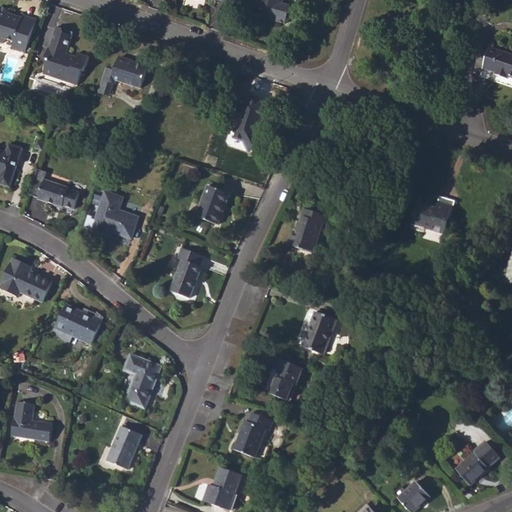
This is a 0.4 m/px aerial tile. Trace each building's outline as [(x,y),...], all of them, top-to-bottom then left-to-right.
[(252,0),(251,6),(270,11),(268,19),(285,24),(290,5),(281,3),(281,0),(252,0)] [(0,43),(1,44),(5,43),(6,40),(14,43),(12,50),(20,52),(21,49),(27,52),(37,22),(24,18),(22,22),(13,19),(14,17),(10,15),(12,11),(0,7),(0,8),(0,43)] [(49,59),(45,70),(66,77),(65,81),(78,85),(83,71),(85,72),(89,58),(78,54),(77,57),(76,59),(72,57),(72,56),(67,54),(74,33),(57,27),(50,48),(49,48),(46,58),(49,59)] [(484,69),(497,73),(496,76),(508,80),(510,77),(511,77),(511,55),(491,48),(484,69)] [(103,80),(116,85),(118,81),(141,88),(148,68),(133,63),(119,58),(115,71),(107,68),(103,80)] [(66,77),(45,70),(44,74),(65,81),(66,77)] [(103,80),(99,93),(112,97),(116,85),(103,80)] [(71,94),(63,102),(71,108),(78,100),(71,94)] [(259,133),(256,132),(259,125),(262,126),(268,106),(247,99),(242,115),(237,117),(241,126),(237,139),(247,143),(253,154),(266,148),(259,133)] [(36,149),(43,151),(45,144),(38,142),(36,149)] [(0,183),(11,188),(23,149),(10,145),(7,152),(0,149),(0,183)] [(56,205),(56,203),(64,206),(75,209),(80,193),(69,189),(69,188),(45,180),(39,199),(56,205)] [(197,216),(218,225),(231,194),(209,186),(197,216)] [(93,229),(111,236),(112,231),(132,238),(139,217),(120,210),(124,198),(106,192),(93,229)] [(413,224),(425,227),(445,234),(455,202),(440,197),(436,208),(436,210),(431,209),(432,206),(419,202),(413,224)] [(320,236),(315,234),(318,222),(324,224),(326,217),(305,210),(296,237),(291,235),(288,245),(315,253),(320,236)] [(320,236),(324,224),(318,222),(315,234),(320,236)] [(413,224),(411,229),(423,232),(425,227),(413,224)] [(114,233),(112,239),(130,245),(132,239),(114,233)] [(198,280),(196,280),(198,275),(199,276),(202,268),(200,267),(204,257),(183,248),(179,258),(183,260),(172,291),(191,298),(198,280)] [(32,272),(34,268),(14,259),(1,288),(19,297),(21,293),(44,303),(53,282),(38,275),(37,277),(31,274),(32,272)] [(84,312),(68,305),(57,328),(61,330),(93,345),(104,321),(88,314),(88,315),(84,314),(84,312)] [(302,347),(325,355),(338,321),(316,313),(302,347)] [(153,390),(151,389),(153,384),(155,385),(163,367),(131,354),(125,371),(137,376),(127,401),(146,409),(153,390)] [(270,393),(291,402),(304,369),(283,361),(270,393)] [(26,438),(27,435),(32,436),(31,438),(51,441),(53,425),(33,421),(36,405),(18,402),(13,436),(26,438)] [(256,457),(259,451),(261,445),(267,430),(270,431),(273,421),(252,413),(248,422),(245,421),(235,449),(256,457)] [(108,460),(129,470),(143,436),(122,427),(108,460)] [(457,469),(471,486),(491,470),(489,468),(501,457),(487,441),(475,452),(476,453),(457,469)] [(256,457),(263,460),(268,448),(261,445),(259,451),(256,457)] [(204,501),(230,510),(242,475),(221,467),(215,486),(210,484),(204,501)] [(400,499),(412,511),(415,511),(431,497),(417,482),(407,491),(400,499)] [(400,499),(407,491),(403,487),(395,494),(400,499)]
